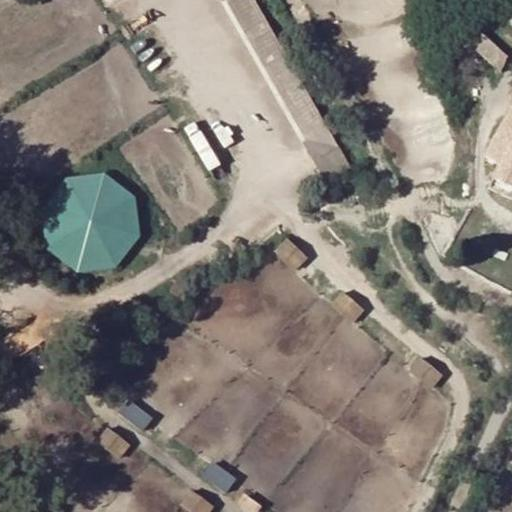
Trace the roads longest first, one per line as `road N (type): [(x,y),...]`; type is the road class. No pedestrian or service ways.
road 1 (track): [(415,511),(459,420),(459,392),(447,371),(349,290),(154,0)]
road 2 (track): [(284,199),(101,302),(56,304),(31,295),(0,262)]
road 3 (track): [(241,511),(93,404),(81,361),(84,303)]
road 4 (track): [(511,224),(488,206),(481,181),(490,112),(511,78)]
road 5 (track): [(453,511),(511,396)]
